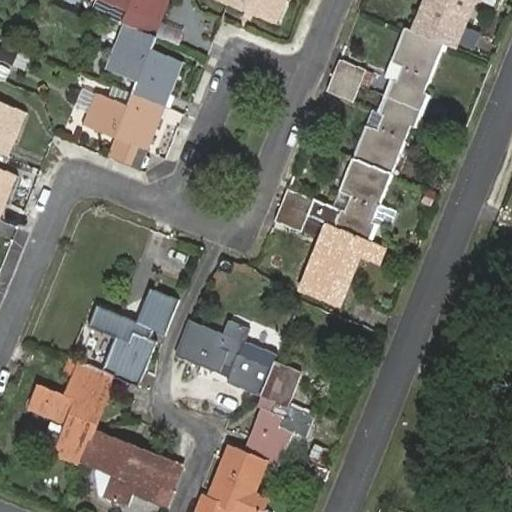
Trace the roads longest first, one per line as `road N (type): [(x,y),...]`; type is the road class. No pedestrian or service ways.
road 1 (residential): [(350,511),(511,99)]
road 2 (residential): [(0,375),(91,163),(187,202)]
road 3 (residential): [(229,219),(157,376),(212,432),(187,511)]
road 4 (residential): [(323,72),(249,45),(187,202)]
road 5 (residential): [(229,219),(261,232),(323,72)]
